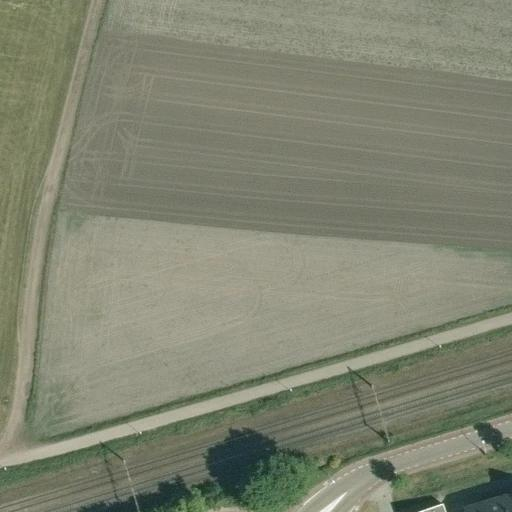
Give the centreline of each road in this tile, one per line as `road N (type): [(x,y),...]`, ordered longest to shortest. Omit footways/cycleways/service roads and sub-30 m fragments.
road 1 (track): [(8,463),(36,240),(99,0)]
road 2 (secondary): [(319,511),(370,476),(511,432)]
